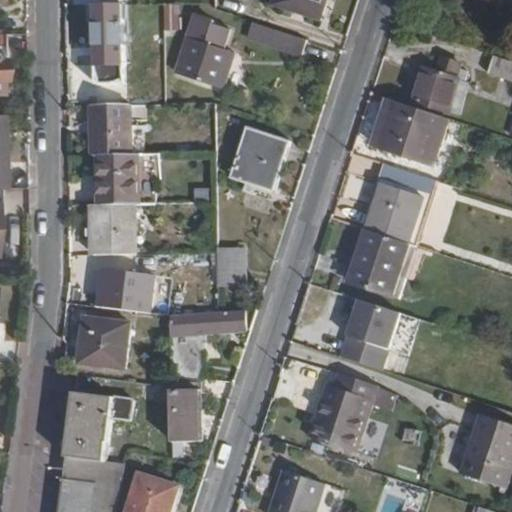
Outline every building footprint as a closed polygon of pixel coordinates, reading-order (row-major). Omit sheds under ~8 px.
[(275,0),(274,5),(320,20),(327,0),(275,0)] [(148,21),(165,19),(166,31),(183,29),(179,3),(146,8),(148,21)] [(96,5),(93,77),(126,79),(130,7),(96,5)] [(215,21),(196,15),(177,73),(225,90),(237,53),(225,50),(231,30),(214,25),(215,21)] [(276,29),(271,45),(303,56),(308,40),(276,29)] [(511,81),(511,61),(495,56),(488,74),(511,81)] [(465,65),(443,58),(439,73),(425,68),(414,103),(452,113),(461,80),(466,82),(470,71),(463,69),(465,65)] [(470,83),(461,80),(452,113),(461,115),(470,83)] [(395,101),(380,150),(436,169),(452,119),(395,101)] [(100,155),(133,155),(132,105),(92,106),(94,155),(100,155)] [(276,192),(292,142),(249,128),(232,178),(276,192)] [(133,155),(100,155),(101,205),(137,205),(142,204),(141,155),(133,155)] [(437,181),(384,164),(379,182),(383,184),(367,231),(412,245),(416,246),(422,228),(418,226),(427,198),(431,200),(437,181)] [(94,205),(94,255),(138,255),(137,205),(101,205),(94,205)] [(412,245),(367,231),(349,284),(399,301),(405,283),(400,281),(412,245)] [(246,248),(219,248),(219,286),(247,287),(246,248)] [(153,314),(158,276),(106,269),(101,308),(153,314)] [(357,340),(369,303),(333,292),(327,311),(332,313),(326,329),(357,340)] [(386,309),(380,323),(430,338),(435,324),(386,309)] [(326,329),(332,313),(327,311),(324,310),(318,327),(326,329)] [(205,334),(248,332),(246,311),(172,316),(174,458),(186,458),(185,443),(204,442),(204,429),(201,429),(202,390),(203,390),(205,334)] [(128,371),(134,323),(85,317),(79,364),(128,371)] [(435,324),(430,338),(428,344),(504,369),(511,349),(435,324)] [(380,385),(341,373),(337,387),(329,384),(311,438),(358,454),(380,385)] [(145,385),(144,399),(169,403),(171,388),(145,385)] [(135,400),(76,393),(68,457),(106,462),(109,442),(110,443),(114,418),(132,421),(135,400)] [(511,473),(511,424),(483,415),(464,475),(507,489),(511,473)] [(106,462),(68,457),(60,511),(116,511),(127,464),(106,462)] [(285,470),(271,511),(318,511),(327,484),(285,470)] [(172,511),(181,486),(140,473),(128,511),(172,511)] [(399,511),(403,497),(386,493),(380,511),(399,511)]
